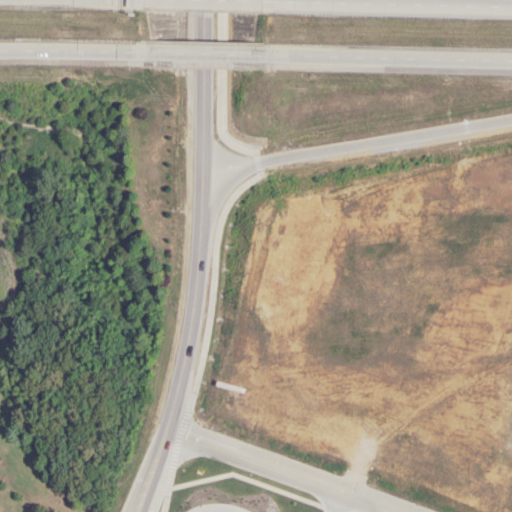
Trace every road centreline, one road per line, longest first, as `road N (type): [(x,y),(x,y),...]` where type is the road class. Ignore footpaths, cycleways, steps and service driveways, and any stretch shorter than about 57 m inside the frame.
road 1 (secondary): [(201,0),(186,367),(144,511)]
road 2 (motorway): [(195,177),(511,131)]
road 3 (tertiary): [(425,511),(175,425)]
road 4 (motorway): [(251,57),(511,65)]
road 5 (motorway): [(0,49),(153,54)]
road 6 (motorway): [(511,5),(362,0)]
